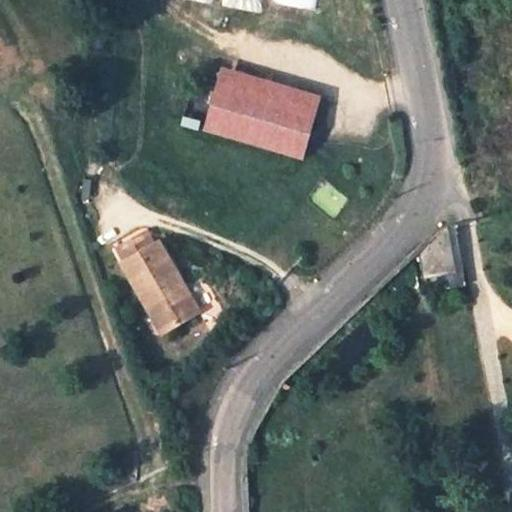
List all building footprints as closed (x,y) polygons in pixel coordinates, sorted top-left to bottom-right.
[(229,0),(228,6),(267,11),(268,0),(229,0)] [(317,10),(318,0),(276,0),(276,3),(317,10)] [(315,97),(225,67),(207,123),(296,152),(315,97)] [(162,304),(180,333),(210,316),(165,241),(154,246),(143,226),(109,246),(148,312),(162,304)] [(457,275),(448,228),(436,236),(426,243),(418,251),(427,278),(457,275)] [(162,304),(148,312),(166,342),(180,333),(162,304)]
